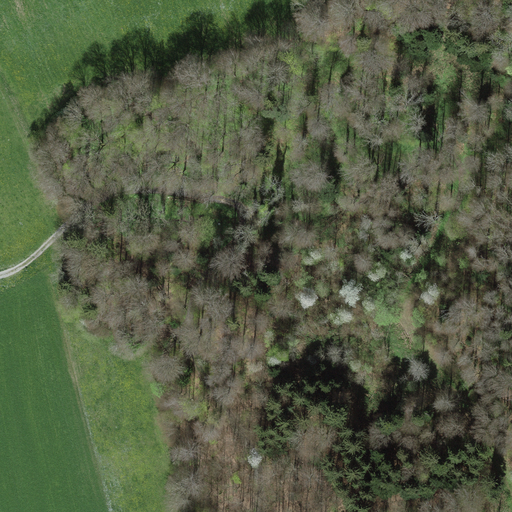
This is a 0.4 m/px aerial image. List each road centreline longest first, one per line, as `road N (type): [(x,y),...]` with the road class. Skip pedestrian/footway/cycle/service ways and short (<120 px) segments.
road 1 (track): [(262,511),(250,444),(203,377),(191,338),(196,292),(237,237),(245,207),(193,193),(112,191),(0,275)]
road 2 (track): [(511,494),(467,393),(403,313),(448,229),(461,192),(458,157)]
